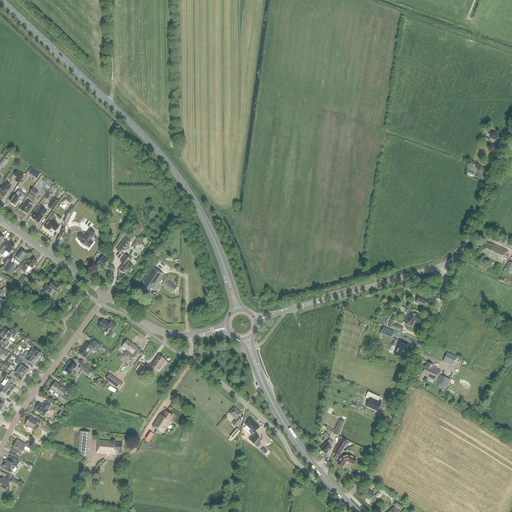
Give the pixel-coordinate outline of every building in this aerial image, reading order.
[(490,138),(497,142),(500,135),(493,132),(490,131),(489,134),(492,135),(490,138)] [(24,176),(16,171),(13,175),(17,178),(15,181),(18,184),(20,181),(24,176)] [(5,183),(0,189),(0,194),(3,197),(11,187),(5,183)] [(34,200),(33,199),(38,192),(32,188),(22,202),(24,204),(20,209),(27,214),(33,205),(31,204),(34,200)] [(14,195),(9,202),(15,206),(19,199),(22,201),(26,196),(19,191),(15,196),(14,195)] [(59,202),(53,198),(47,207),(52,210),(59,202)] [(32,219),(36,221),(38,223),(42,218),(42,217),(46,212),(40,207),(36,213),(32,219)] [(84,218),(90,214),(87,209),(80,213),(84,218)] [(56,218),(53,216),(52,216),(51,216),(50,216),(45,223),(46,224),(44,227),(49,231),(50,229),(51,230),(52,230),(52,229),(56,231),(59,226),(56,224),(57,223),(54,221),(56,218)] [(89,248),(90,246),(93,243),(90,240),(95,234),(89,230),(85,237),(82,234),(78,239),(81,242),(82,243),(81,244),(84,246),(85,245),(86,246),(89,248)] [(114,235),(110,233),(101,248),(105,250),(114,235)] [(126,238),(121,244),(117,250),(122,254),(131,241),(126,238)] [(7,242),(4,245),(3,246),(0,250),(0,253),(3,255),(6,251),(9,253),(10,252),(11,252),(11,251),(14,246),(14,245),(12,243),(11,244),(10,244),(7,242)] [(485,255),(489,257),(502,263),(504,259),(506,259),(507,256),(505,255),(507,251),(492,244),(491,245),(485,243),(481,253),(486,255),(485,255)] [(15,260),(19,263),(21,261),(26,254),(21,250),(16,257),(15,260)] [(125,274),(132,265),(128,263),(131,259),(125,255),(121,262),(123,264),(119,270),(125,274)] [(105,265),(108,262),(101,257),(97,263),(97,262),(95,265),(98,267),(98,266),(103,269),(106,265),(105,265)] [(24,272),(25,271),(29,266),(31,268),(32,268),(33,268),(34,266),(33,266),(36,262),(31,258),(22,270),(24,272)] [(8,274),(14,266),(9,262),(3,270),(8,274)] [(503,272),(502,275),(510,278),(511,276),(511,273),(511,263),(509,262),(505,268),(504,268),(503,272)] [(154,290),(165,276),(153,267),(142,282),(144,283),(140,290),(145,293),(145,294),(146,295),(147,295),(148,295),(152,289),(154,290)] [(18,283),(16,285),(21,289),(28,279),(23,276),(19,281),(18,283)] [(503,278),(501,277),(499,281),(510,286),(511,282),(508,280),(509,279),(505,278),(504,280),(502,279),(503,278)] [(166,280),(163,284),(166,286),(166,287),(174,292),(177,287),(175,286),(166,280)] [(53,281),(50,286),(47,283),(42,289),(49,294),(53,289),(57,292),(58,292),(60,290),(59,289),(58,288),(60,286),(60,285),(56,281),(56,282),(53,281)] [(37,296),(40,292),(34,288),(31,292),(37,296)] [(425,307),(429,300),(425,298),(426,295),(418,292),(417,295),(418,296),(415,303),(425,307)] [(408,310),(407,309),(406,312),(409,313),(405,323),(410,326),(412,320),(419,323),(422,317),(415,313),(414,314),(413,314),(414,311),(409,309),(408,310)] [(396,321),(391,319),(388,326),(401,332),(403,328),(394,324),(396,321)] [(116,325),(111,321),(109,324),(103,320),(97,328),(102,332),(103,330),(106,332),(109,328),(112,330),(116,325)] [(392,339),(395,332),(384,327),(381,334),(392,339)] [(1,333),(9,339),(11,337),(13,338),(17,333),(11,329),(9,332),(4,328),(1,333)] [(7,342),(9,339),(1,333),(0,334),(0,340),(1,341),(0,343),(0,344),(6,348),(9,344),(7,342)] [(96,351),(100,346),(92,340),(88,345),(86,343),(79,353),(85,358),(92,348),(96,351)] [(122,346),(123,347),(122,347),(122,348),(122,349),(123,349),(123,350),(124,350),(125,350),(126,350),(126,349),(130,352),(128,355),(133,359),(138,353),(135,351),(137,347),(127,340),(122,346)] [(410,345),(399,340),(395,348),(397,349),(394,355),(399,357),(399,358),(401,359),(402,358),(405,352),(406,353),(410,345)] [(30,341),(28,344),(33,348),(29,353),(37,359),(41,354),(37,351),(35,350),(38,347),(38,346),(30,341)] [(0,355),(1,356),(3,354),(6,357),(8,354),(0,347),(0,355)] [(26,363),(28,361),(33,365),(37,359),(29,353),(26,351),(23,357),(20,355),(18,358),(26,363)] [(457,356),(447,352),(443,361),(453,365),(457,356)] [(158,370),(165,360),(159,355),(151,365),(158,370)] [(29,370),(26,368),(24,366),(26,363),(18,358),(15,362),(20,366),(17,369),(25,375),(29,370)] [(70,361),(64,370),(64,371),(63,372),(63,373),(65,375),(66,374),(67,373),(70,375),(73,377),(74,377),(76,374),(75,373),(73,371),(77,366),(70,361)] [(141,363),(140,363),(136,370),(141,374),(142,371),(147,374),(150,370),(141,363)] [(441,371),(432,367),(433,365),(427,363),(426,366),(425,366),(421,374),(426,376),(425,377),(428,378),(427,378),(436,382),(441,371)] [(91,372),(88,370),(81,364),(79,368),(88,375),(91,372)] [(12,371),(9,376),(14,380),(16,381),(18,378),(21,381),(25,375),(17,369),(15,373),(12,371)] [(122,384),(109,374),(105,379),(119,389),(122,384)] [(441,375),(437,382),(446,387),(449,379),(441,375)] [(1,384),(13,393),(16,388),(13,386),(16,381),(11,378),(10,380),(8,379),(6,381),(5,379),(1,384)] [(65,404),(69,399),(64,395),(67,390),(61,385),(60,386),(55,382),(50,389),(60,396),(58,399),(65,404)] [(9,397),(13,393),(1,384),(0,386),(0,396),(3,399),(6,395),(9,397)] [(366,406),(377,411),(382,402),(374,399),(375,395),(368,392),(365,398),(369,399),(366,406)] [(47,410),(51,405),(46,401),(42,406),(39,404),(35,410),(44,416),(48,410),(47,410)] [(237,419),(241,414),(231,406),(225,413),(235,421),(232,424),(235,426),(240,421),(237,419)] [(154,425),(153,427),(164,434),(166,429),(167,427),(168,427),(171,422),(170,421),(173,416),(165,411),(162,416),(161,416),(160,418),(159,417),(158,419),(157,419),(153,425),(154,425)] [(30,416),(25,425),(25,426),(25,427),(26,427),(26,428),(27,428),(28,427),(33,430),(36,432),(39,426),(41,422),(37,420),(33,418),(30,416)] [(251,419),(245,425),(250,429),(249,431),(249,432),(252,434),(253,436),(250,439),(249,439),(250,440),(254,443),(257,440),(259,438),(255,433),(254,432),(259,426),(251,419)] [(339,420),(337,425),(336,425),(333,434),(339,436),(344,422),(339,420)] [(51,428),(44,424),(41,430),(48,434),(51,428)] [(150,442),(156,433),(151,430),(146,440),(150,442)] [(90,432),(80,431),(78,456),(88,457),(90,432)] [(347,441),(342,438),(333,453),(338,456),(347,441)] [(20,457),(23,451),(25,447),(30,449),(33,445),(27,442),(26,445),(17,440),(13,446),(14,447),(12,450),(17,453),(16,455),(20,457)] [(110,453),(110,454),(115,455),(116,450),(121,450),(122,444),(115,443),(115,441),(112,440),(112,441),(98,440),(97,453),(106,454),(106,453),(110,453)] [(324,454),(325,454),(331,448),(330,447),(333,443),(330,440),(326,444),(320,450),(323,452),(322,453),(324,454)] [(344,464),(345,463),(348,462),(350,463),(350,462),(353,464),(356,460),(353,458),(353,457),(349,455),(341,457),(339,461),(338,465),(342,467),(344,464)] [(5,460),(1,467),(11,473),(12,471),(16,473),(18,469),(15,467),(15,466),(16,467),(19,462),(14,458),(11,463),(5,460)] [(0,488),(6,492),(9,485),(8,484),(10,481),(4,478),(3,481),(0,479),(0,488)] [(374,494),(366,489),(363,495),(365,496),(366,495),(371,499),(374,494)] [(401,509),(403,505),(396,501),(394,505),(401,509)]
